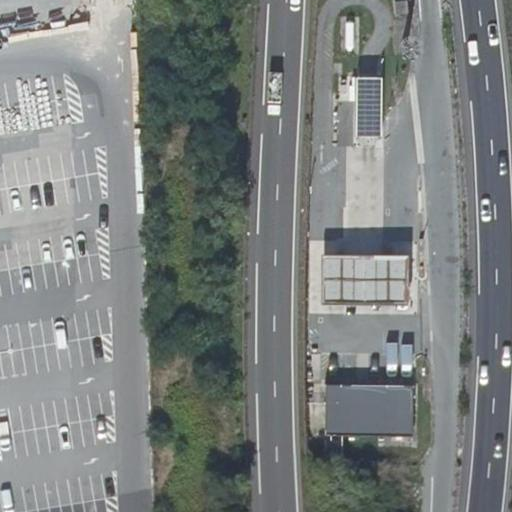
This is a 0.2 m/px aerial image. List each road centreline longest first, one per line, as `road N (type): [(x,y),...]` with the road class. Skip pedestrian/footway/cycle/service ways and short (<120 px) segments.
road 1 (motorway): [(475,0),(495,171),(495,376),(481,511)]
road 2 (trunk): [(279,0),(274,397),(282,511)]
road 3 (motorway): [(441,362),(439,511)]
road 4 (unknown): [(0,476),(125,457)]
road 5 (unknown): [(0,399),(122,379)]
road 6 (unknown): [(0,325),(119,305)]
